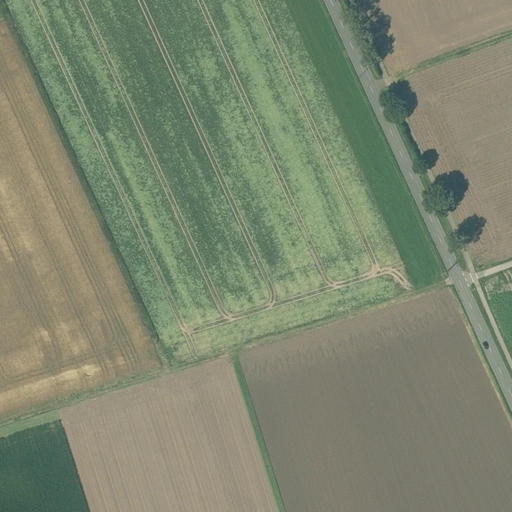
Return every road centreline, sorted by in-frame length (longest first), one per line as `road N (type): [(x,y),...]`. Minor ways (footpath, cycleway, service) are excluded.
road 1 (track): [(0,422),(459,282)]
road 2 (secondary): [(329,0),(511,397)]
road 3 (track): [(230,351),(280,511)]
